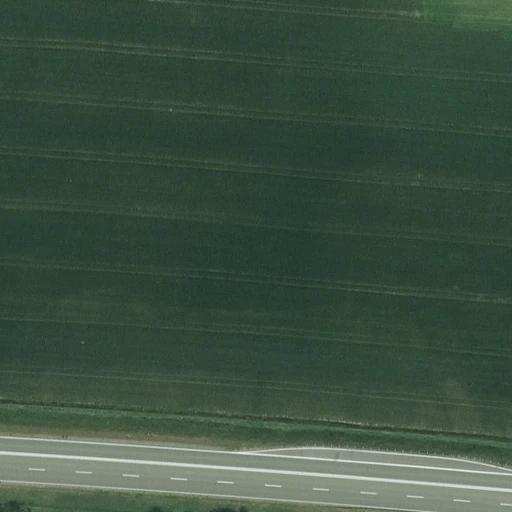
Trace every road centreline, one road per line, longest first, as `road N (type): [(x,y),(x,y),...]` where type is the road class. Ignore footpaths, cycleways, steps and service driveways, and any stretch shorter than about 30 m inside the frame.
road 1 (trunk): [(511,485),(0,447)]
road 2 (trunk): [(0,472),(511,508)]
